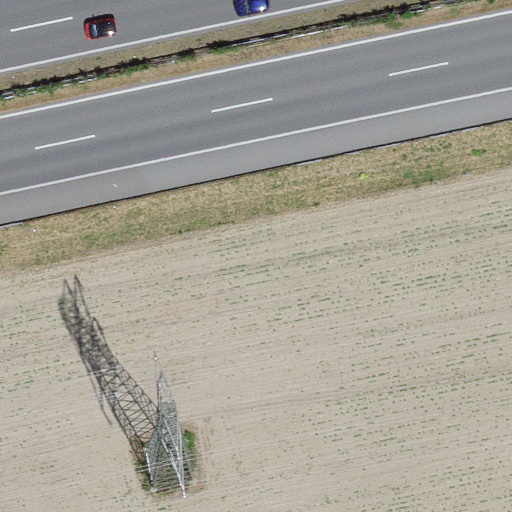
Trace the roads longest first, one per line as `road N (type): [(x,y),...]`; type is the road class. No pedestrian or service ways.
road 1 (motorway): [(0,156),(511,50)]
road 2 (motorway): [(162,0),(0,34)]
